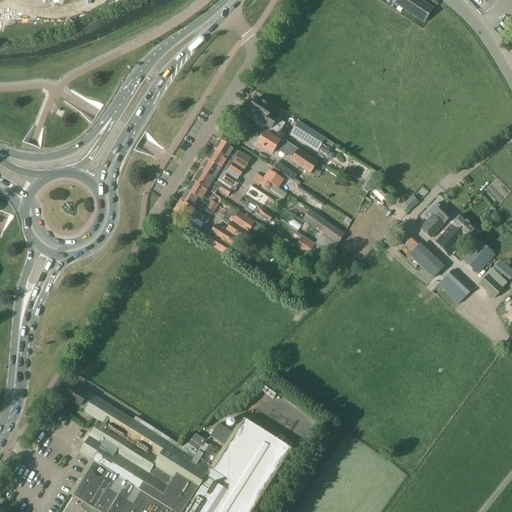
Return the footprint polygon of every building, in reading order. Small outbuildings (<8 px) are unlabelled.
[(433,8),(421,0),(397,0),(395,3),(423,22),(433,8)] [(261,101),(257,99),(257,98),(255,101),(254,101),(253,102),(252,103),(251,104),(251,105),(251,106),(251,107),(249,110),(250,110),(251,111),(250,111),(255,115),(256,114),(261,117),(259,120),(260,120),(271,128),(278,119),(277,118),(277,119),(270,114),(273,109),(268,106),(269,105),(262,101),(261,101)] [(191,131),(198,133),(202,123),(195,120),(191,131)] [(333,145),(298,123),(290,135),(294,138),(295,136),(326,155),(333,145)] [(279,141),(265,132),(258,144),(272,153),(275,149),(284,154),(285,153),(292,158),(297,150),(281,139),(279,141)] [(213,151),(228,160),(243,170),(250,159),(232,148),(219,141),(213,151)] [(317,163),(297,150),(290,161),(310,174),(317,163)] [(243,170),(228,160),(213,151),(206,161),(225,172),(227,169),(239,177),(243,170)] [(238,180),(225,172),(206,161),(200,171),(223,185),(230,190),(233,186),(234,187),(238,180)] [(264,178),(272,184),(278,188),(285,178),(271,169),(264,178)] [(296,182),(298,180),(292,177),(295,173),(290,170),(286,176),(296,182)] [(371,170),(360,188),(369,193),(379,174),(371,170)] [(230,190),(223,185),(200,171),(193,182),(208,192),(209,190),(214,194),(217,190),(227,196),(231,190),(230,190)] [(272,184),(264,178),(260,184),(269,190),(272,184)] [(205,197),(208,192),(193,182),(187,191),(200,199),(203,200),(205,197)] [(321,207),(324,202),(299,186),(297,189),(310,198),(309,199),(321,207)] [(246,195),(265,205),(269,196),(250,187),(246,195)] [(193,208),(200,199),(187,191),(181,201),(193,208)] [(382,205),(386,201),(379,192),(374,196),(382,205)] [(410,209),(418,202),(413,197),(405,204),(410,209)] [(193,208),(181,201),(174,212),(190,220),(192,216),(205,225),(209,220),(195,211),(195,210),(193,208)] [(208,204),(216,209),(218,206),(211,201),(208,204)] [(213,214),(216,209),(208,204),(205,209),(213,214)] [(433,215),(435,217),(443,225),(452,215),(442,206),(433,215)] [(269,222),(273,217),(259,207),(256,212),(269,222)] [(322,233),(338,244),(345,233),(310,209),(303,220),(322,233)] [(256,223),(238,212),(232,221),(250,233),(256,223)] [(340,213),(336,220),(346,226),(350,219),(340,213)] [(435,217),(433,215),(420,228),(431,238),(443,225),(435,217)] [(435,243),(449,256),(475,228),(460,215),(435,243)] [(297,230),(300,226),(291,218),(288,222),(297,230)] [(248,245),(253,237),(232,222),(226,230),(248,245)] [(236,251),(242,241),(216,224),(204,242),(223,254),(228,258),(234,249),(236,251)] [(389,237),(391,243),(400,241),(399,235),(389,237)] [(306,255),(314,244),(303,236),(295,247),(306,255)] [(434,279),(444,268),(411,237),(404,245),(412,253),(409,256),(434,279)] [(477,273),(495,255),(480,241),(462,259),(477,273)] [(510,281),(511,278),(511,270),(500,261),(494,267),(510,281)] [(458,305),(473,289),(453,270),(438,285),(458,305)] [(502,288),(507,283),(493,270),(488,275),(502,288)] [(495,298),(503,289),(488,276),(480,285),(495,298)] [(85,410),(94,396),(88,392),(86,395),(72,386),(65,397),(85,410)] [(84,503),(81,508),(87,511),(249,511),(290,448),(245,419),(236,435),(218,423),(210,436),(224,445),(219,452),(203,442),(205,440),(194,433),(188,443),(186,442),(183,447),(135,416),(133,420),(94,396),(85,410),(84,412),(99,421),(92,431),(79,452),(93,461),(72,495),(84,503)] [(253,415),(258,409),(248,402),(244,407),(253,415)]
